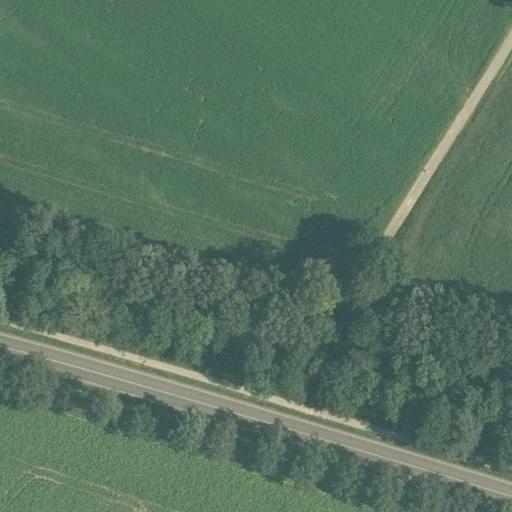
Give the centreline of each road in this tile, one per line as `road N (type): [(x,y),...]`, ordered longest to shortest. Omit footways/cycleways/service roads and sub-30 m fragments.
road 1 (secondary): [(511,506),(0,354)]
road 2 (unclassified): [(511,368),(250,339),(0,248)]
road 3 (track): [(511,44),(416,184),(324,353)]
